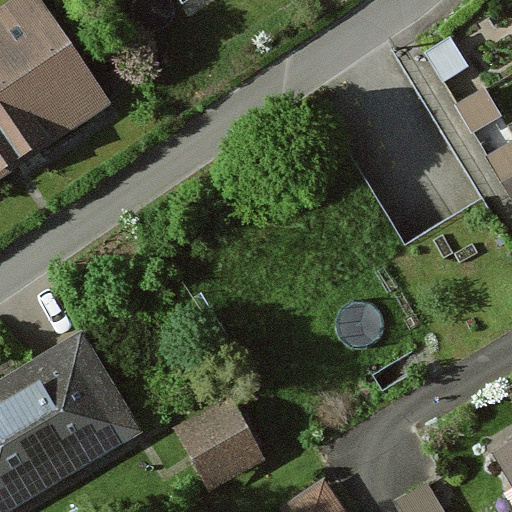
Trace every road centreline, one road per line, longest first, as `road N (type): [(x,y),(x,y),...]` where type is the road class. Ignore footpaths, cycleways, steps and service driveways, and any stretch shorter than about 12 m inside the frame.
road 1 (residential): [(0,271),(406,0)]
road 2 (residential): [(378,511),(371,472),(386,432),(412,408),(511,352)]
